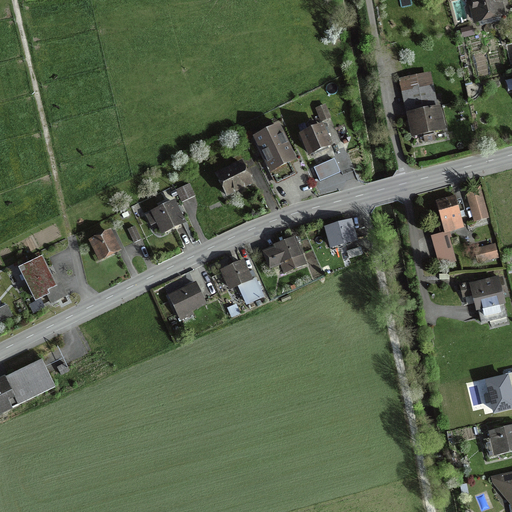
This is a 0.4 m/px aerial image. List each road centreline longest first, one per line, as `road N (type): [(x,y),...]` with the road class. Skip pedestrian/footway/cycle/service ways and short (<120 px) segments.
road 1 (tertiary): [(0,351),(243,231),(406,183)]
road 2 (track): [(431,511),(374,254)]
road 3 (track): [(68,236),(15,0)]
road 4 (residential): [(406,183),(369,0)]
